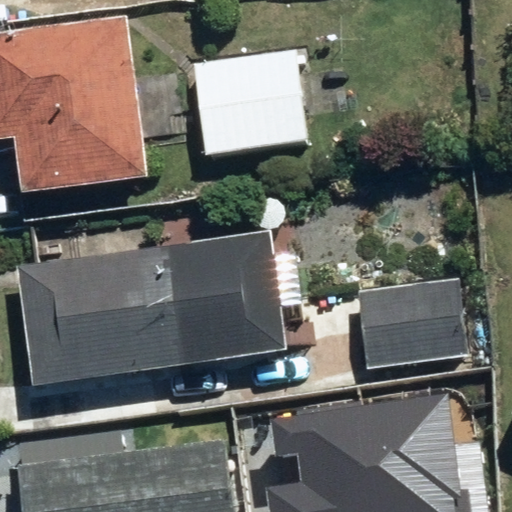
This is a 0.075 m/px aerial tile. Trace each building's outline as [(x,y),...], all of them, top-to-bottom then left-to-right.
[(125,30),(0,42),(0,167),(10,166),(16,219),(143,206),(125,30)] [(300,61),(190,73),(201,171),(310,160),(300,61)] [(81,241),(84,270),(12,279),(27,401),(279,371),(277,353),(307,350),(291,216),(81,241)] [(457,291),(355,301),(363,384),(465,374),(457,291)] [(511,420),(502,441),(511,445),(511,420)] [(229,511),(224,458),(17,480),(20,511),(229,511)]
